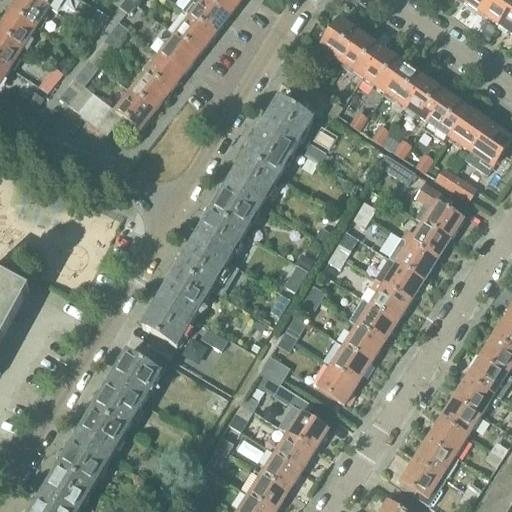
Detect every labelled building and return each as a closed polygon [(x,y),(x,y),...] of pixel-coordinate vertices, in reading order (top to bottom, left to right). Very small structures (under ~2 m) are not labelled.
[(35,0),(18,0),(10,13),(38,30),(51,10),(35,0)] [(35,0),(51,10),(57,14),(66,0),(35,0)] [(126,0),(125,0),(118,9),(126,15),(129,18),(137,8),(126,0)] [(205,0),(192,0),(183,13),(189,17),(215,38),(230,19),(205,0)] [(205,0),(230,19),(244,0),(205,0)] [(459,0),(478,13),(486,0),(459,0)] [(511,0),(486,0),(478,13),(499,28),(511,9),(511,0)] [(511,9),(499,28),(511,36),(511,9)] [(10,13),(0,29),(0,34),(25,50),(38,30),(10,13)] [(189,17),(174,36),(200,57),(215,38),(189,17)] [(339,23),(320,51),(343,67),(362,39),(339,23)] [(118,25),(112,34),(121,42),(128,33),(118,25)] [(0,34),(0,62),(12,70),(25,50),(0,34)] [(112,34),(104,43),(114,51),(121,42),(112,34)] [(174,36),(159,56),(186,76),(200,57),(174,36)] [(362,39),(343,67),(364,81),(383,54),(362,39)] [(104,43),(97,53),(106,61),(114,51),(104,43)] [(97,53),(89,62),(99,70),(106,61),(97,53)] [(383,54),(364,81),(386,96),(405,69),(383,54)] [(159,56),(144,75),(171,95),(186,76),(159,56)] [(0,62),(0,88),(12,70),(0,62)] [(89,62),(82,72),(91,80),(99,70),(89,62)] [(405,69),(386,96),(407,111),(426,84),(405,69)] [(54,71),(39,90),(48,96),(49,95),(63,77),(54,71)] [(82,72),(75,82),(84,89),(91,80),(82,72)] [(144,75),(130,94),(156,114),(171,95),(144,75)] [(298,82),(291,92),(315,109),(322,98),(299,81),(298,82)] [(75,82),(67,91),(77,99),(84,89),(75,82)] [(426,84),(407,111),(429,126),(448,98),(426,84)] [(77,99),(68,109),(78,117),(94,97),(84,89),(77,99)] [(67,91),(59,102),(68,109),(77,99),(67,91)] [(130,94),(115,113),(122,119),(121,120),(141,135),(156,114),(130,94)] [(94,97),(78,117),(88,124),(103,104),(94,97)] [(322,98),(315,109),(323,115),(330,103),(322,98)] [(429,126),(423,134),(445,148),(450,141),(469,113),(448,98),(429,126)] [(103,104),(88,124),(97,131),(112,111),(103,104)] [(257,140),(244,161),(278,181),(312,124),(278,104),(265,125),(257,140)] [(112,111),(97,131),(106,138),(107,138),(121,120),(122,119),(115,113),(112,111)] [(469,113),(450,141),(472,156),(491,128),(469,113)] [(356,116),(349,129),(358,134),(366,122),(356,116)] [(472,156),(467,164),(487,178),(492,170),(511,143),(491,128),(472,156)] [(379,130),(371,141),(381,147),(388,136),(379,130)] [(401,144),(394,156),(403,161),(410,150),(401,144)] [(308,146),(302,157),(317,166),(323,155),(320,153),(319,153),(311,148),(308,146)] [(423,158),(415,169),(425,175),(432,164),(423,158)] [(385,159),(378,170),(407,189),(414,177),(385,159)] [(223,196),(210,218),(244,238),(278,181),(244,161),(231,182),(223,196)] [(436,183),(447,190),(455,180),(443,173),(436,183)] [(455,180),(447,190),(469,204),(476,194),(455,180)] [(424,187),(415,202),(431,213),(422,226),(450,243),(464,222),(443,209),(448,203),(424,187)] [(338,208),(336,210),(343,215),(349,206),(342,202),(338,208)] [(363,206),(358,214),(370,222),(375,213),(363,206)] [(358,214),(352,224),(364,232),(370,222),(358,214)] [(189,253),(176,274),(210,294),(222,301),(239,273),(227,266),(244,238),(210,218),(197,239),(189,253)] [(407,235),(403,243),(437,264),(450,243),(422,226),(414,239),(407,235)] [(321,231),(314,242),(323,248),(331,236),(321,231)] [(400,241),(387,261),(424,284),(437,264),(403,243),(400,241)] [(338,248),(333,257),(344,264),(350,255),(338,248)] [(333,257),(327,267),(339,274),(344,264),(333,257)] [(387,261),(374,282),(411,305),(424,284),(387,261)] [(142,330),(141,331),(155,339),(175,352),(179,345),(184,349),(191,336),(186,333),(210,294),(176,274),(164,295),(155,309),(142,330)] [(0,345),(10,327),(28,294),(28,293),(0,278),(0,345)] [(374,282),(367,292),(376,298),(369,309),(397,326),(411,305),(374,282)] [(314,288),(308,297),(321,305),(326,295),(314,288)] [(308,297),(303,306),(305,307),(311,311),(315,314),(321,305),(308,297)] [(361,304),(348,324),(356,329),(384,346),(397,326),(369,309),(361,304)] [(511,323),(505,319),(491,340),(511,353),(511,323)] [(289,327),(282,339),(294,346),(302,334),(301,334),(289,327)] [(356,329),(342,349),(371,367),(384,346),(356,329)] [(217,337),(211,349),(221,355),(228,344),(217,337)] [(155,339),(148,350),(169,362),(170,360),(175,352),(155,339)] [(282,339),(276,348),(288,356),(294,346),(282,339)] [(511,353),(491,340),(478,360),(506,378),(511,369),(511,353)] [(255,347),(249,356),(254,359),(256,361),(264,348),(257,344),(255,347)] [(342,349),(329,370),(358,388),(371,367),(342,349)] [(146,355),(140,365),(160,377),(166,367),(146,355)] [(104,394),(92,415),(126,435),(129,429),(134,432),(142,420),(137,417),(160,377),(140,365),(126,357),(125,359),(113,379),(104,394)] [(269,359),(263,369),(283,382),(290,371),(277,363),(269,359)] [(478,360),(466,381),(499,402),(511,382),(511,381),(506,378),(478,360)] [(329,370),(316,390),(345,409),(358,388),(329,370)] [(260,374),(252,386),(273,399),(280,387),(260,374)] [(466,381),(452,401),(480,419),(488,406),(494,410),(499,402),(466,381)] [(245,399),(240,407),(253,415),(258,407),(245,399)] [(452,401),(439,422),(467,440),(480,419),(452,401)] [(240,407),(233,418),(246,425),(253,415),(240,407)] [(292,409),(278,431),(287,436),(315,454),(329,433),(300,415),(292,409)] [(70,450),(58,471),(92,492),(126,435),(92,415),(79,436),(70,450)] [(233,418),(227,428),(240,436),(246,425),(233,418)] [(439,422),(426,442),(454,460),(467,440),(439,422)] [(287,436),(274,456),(303,473),(315,454),(287,436)] [(220,440),(215,448),(227,456),(232,448),(220,440)] [(426,442),(413,463),(445,483),(458,463),(454,460),(426,442)] [(496,446),(490,454),(501,462),(507,453),(496,446)] [(215,448),(208,459),(220,466),(227,456),(215,448)] [(490,454),(484,465),(495,472),(501,462),(490,454)] [(274,456),(261,477),(289,495),(303,473),(274,456)] [(413,463),(400,483),(404,486),(422,498),(419,503),(429,510),(430,509),(434,508),(441,497),(440,492),(445,483),(413,463)] [(33,511),(80,511),(92,492),(58,471),(45,492),(36,507),(33,511)] [(511,476),(504,471),(497,481),(511,491),(511,476)] [(261,477),(248,497),(271,511),(277,511),(289,495),(261,477)] [(511,491),(497,481),(490,492),(511,506),(511,504),(511,491)] [(194,482),(189,491),(202,498),(207,489),(194,482)] [(468,487),(463,496),(475,503),(480,494),(475,491),(471,489),(468,487)] [(189,491),(183,500),(196,507),(202,498),(189,491)] [(490,492),(484,502),(498,511),(507,511),(511,506),(490,492)] [(463,496),(457,505),(467,511),(469,511),(475,503),(463,496)] [(271,511),(248,497),(238,511),(271,511)] [(498,511),(484,502),(477,511),(498,511)]
